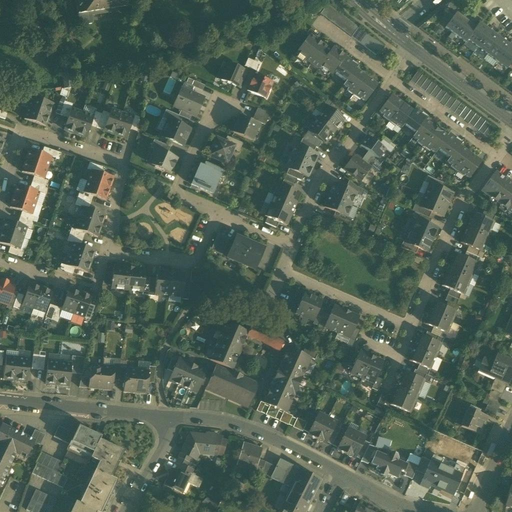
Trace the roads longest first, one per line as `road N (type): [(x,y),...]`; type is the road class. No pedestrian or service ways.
road 1 (residential): [(103,253),(122,167),(23,134),(0,198)]
road 2 (residential): [(291,247),(325,170),(414,50)]
road 3 (residential): [(511,136),(471,189),(409,327)]
road 4 (residential): [(341,473),(249,428),(165,416)]
road 5 (residential): [(165,416),(0,399)]
road 6 (residential): [(217,213),(195,264),(103,253)]
road 7 (residential): [(217,213),(176,190),(215,102)]
road 8 (residential): [(409,327),(281,272)]
road 9 (secondary): [(511,122),(414,50)]
